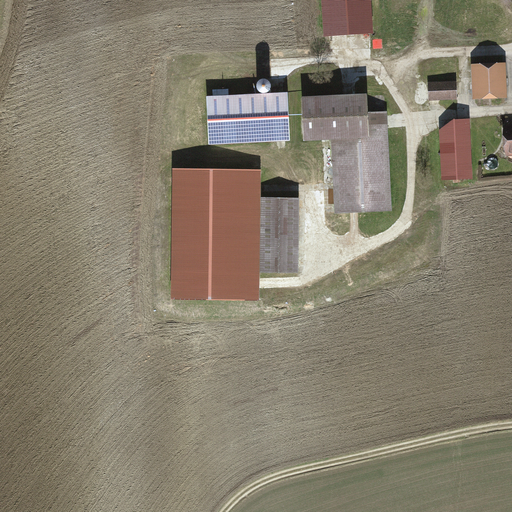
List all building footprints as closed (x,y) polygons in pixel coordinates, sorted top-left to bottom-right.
[(322,0),(324,34),(374,31),(372,0),(322,0)] [(506,63),(472,64),(474,99),(507,98),(506,63)] [(456,80),(428,82),(429,102),(458,100),(456,80)] [(286,92),(205,96),(208,145),(289,141),(286,92)] [(365,94),(300,97),(302,143),(329,142),(333,213),(391,210),(386,113),(366,114),(365,94)] [(452,120),(439,131),(441,180),(472,178),(469,119),(452,120)] [(511,124),(502,126),(505,156),(511,155),(511,124)] [(261,169),(169,168),(167,300),(258,301),(258,273),(297,273),(298,199),(261,198),(261,169)]
